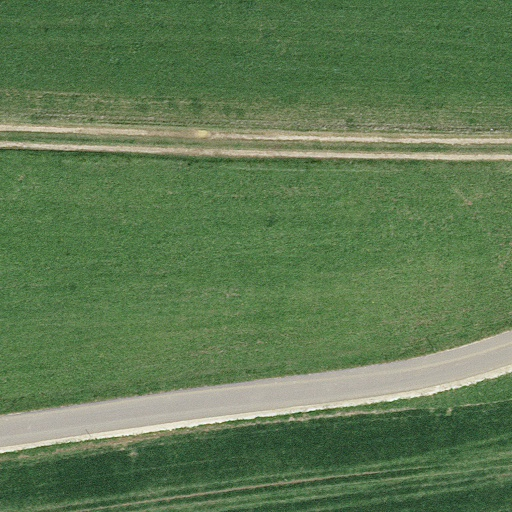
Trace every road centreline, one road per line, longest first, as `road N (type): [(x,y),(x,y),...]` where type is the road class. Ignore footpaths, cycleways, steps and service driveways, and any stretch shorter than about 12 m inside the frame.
road 1 (unclassified): [(511,332),(311,382),(0,422)]
road 2 (track): [(0,131),(511,146)]
